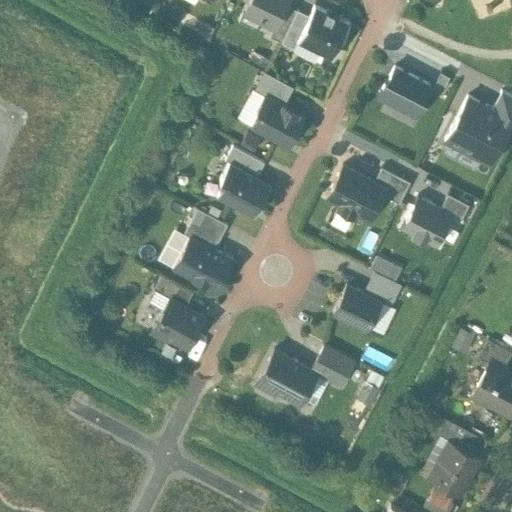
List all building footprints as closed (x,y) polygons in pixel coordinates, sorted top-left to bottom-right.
[(249,0),(245,9),(275,24),(287,0),(249,0)] [(351,20),(315,3),(309,13),(297,39),(298,39),(333,56),(351,20)] [(297,39),(309,13),(298,7),(282,40),(294,46),(298,39),(297,39)] [(377,93),(417,114),(425,97),(423,96),(430,82),(394,64),(387,77),(385,77),(377,93)] [(265,92),(284,102),(293,84),(265,69),(255,88),(264,93),(265,92)] [(441,70),(433,84),(442,89),(450,75),(441,70)] [(468,92),(445,138),(492,162),(511,122),(511,94),(502,90),(494,105),(468,92)] [(288,143),(304,113),(298,110),(298,109),(284,102),(265,92),(264,93),(256,107),(259,109),(251,123),(288,143)] [(229,159),(257,174),(264,159),(233,142),(225,157),(229,159)] [(375,180),(381,166),(349,150),(325,197),(335,202),(333,207),(357,219),(360,213),(373,219),(385,196),(389,187),(375,180)] [(216,193),(253,213),(271,181),(257,174),(229,159),(219,177),(224,179),(216,193)] [(414,181),(381,166),(375,180),(389,187),(385,196),(403,204),(414,181)] [(399,225),(437,245),(456,207),(418,188),(399,225)] [(190,232),(214,246),(228,221),(198,205),(184,231),(189,233),(190,232)] [(173,264),(216,288),(233,256),(214,246),(190,232),(189,233),(173,264)] [(370,263),(390,273),(396,260),(377,251),(370,263)] [(153,286),(169,295),(170,294),(185,303),(193,289),(161,272),(153,286)] [(383,301),(346,283),(332,313),(369,331),(383,301)] [(170,294),(169,295),(152,326),(153,326),(151,329),(168,338),(170,335),(188,345),(205,313),(185,303),(170,294)] [(462,325),(454,341),(467,347),(475,330),(462,325)] [(511,349),(487,336),(477,354),(487,360),(488,359),(501,367),(511,349)] [(354,358),(322,343),(310,368),(318,372),(342,383),(354,358)] [(310,368),(273,350),(257,384),(301,405),(318,372),(310,368)] [(501,367),(488,359),(487,360),(472,388),(486,396),(485,398),(506,410),(511,399),(511,374),(510,373),(508,370),(501,367)] [(483,436),(460,424),(452,439),(475,452),(483,436)] [(449,438),(428,476),(457,492),(478,454),(475,452),(452,439),(449,438)] [(385,466),(377,481),(399,493),(407,478),(385,466)] [(420,484),(411,499),(433,511),(441,496),(420,484)]
